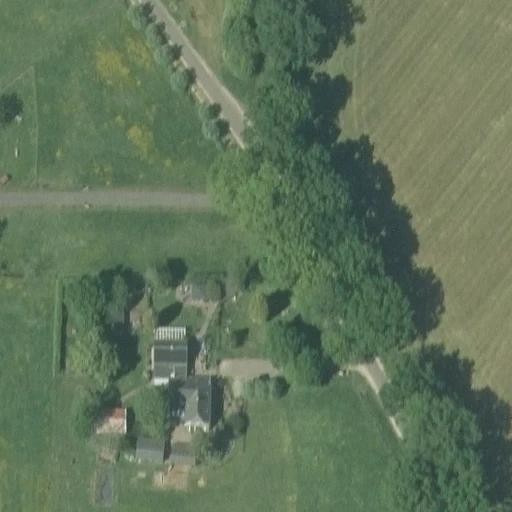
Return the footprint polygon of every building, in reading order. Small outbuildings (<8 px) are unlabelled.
[(233,296),(226,281),(213,286),(221,304),(234,298),(233,296)] [(206,302),(207,287),(195,287),(194,302),(206,302)] [(209,432),(209,381),(185,381),(186,346),(154,346),(154,383),(169,383),(169,423),(186,424),(186,431),(209,432)] [(102,436),(126,436),(126,414),(102,414),(102,436)] [(162,465),(165,442),(138,439),(135,463),(162,465)] [(194,469),(196,451),(172,448),(169,467),(194,469)]
